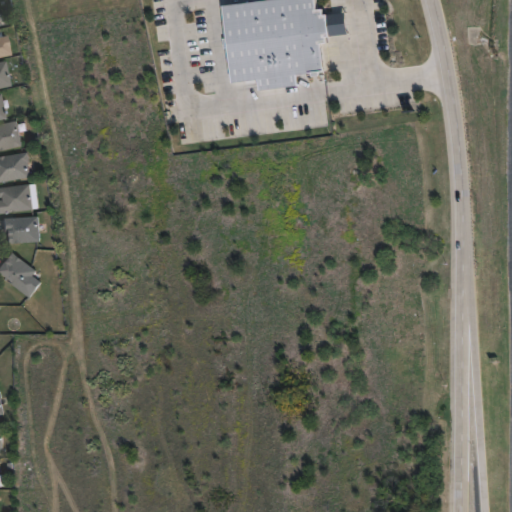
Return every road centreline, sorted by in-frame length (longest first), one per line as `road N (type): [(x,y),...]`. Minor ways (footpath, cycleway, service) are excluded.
road 1 (secondary): [(420,0),(444,97),(459,220),(457,511)]
road 2 (motorway): [(462,273),(484,511)]
